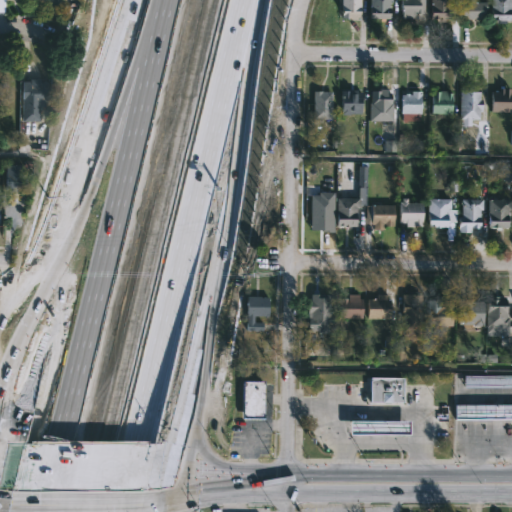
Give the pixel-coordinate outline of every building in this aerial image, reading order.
[(359,0),(359,16),(358,16),(358,19),(340,18),(340,0),(359,0)] [(388,0),(388,19),(368,18),(368,0),(388,0)] [(423,0),(423,14),(420,14),(420,19),(401,18),(400,7),(399,6),(399,0),(423,0)] [(449,1),(449,19),(443,19),(443,22),(437,22),(437,19),(429,19),(429,0),(453,0),(453,1),(449,1)] [(473,0),(473,1),(486,2),(485,11),(483,11),(483,21),(460,20),(461,1),(465,1),(465,0),(473,0)] [(509,20),(490,20),(490,0),(511,0),(511,2),(509,2),(509,20)] [(47,81),(46,106),(38,106),(38,121),(20,121),(21,81),(28,82),(28,85),(36,85),(36,81),(47,81)] [(509,89),(509,98),(511,98),(511,112),(490,112),(491,91),(497,92),(497,88),(509,89)] [(385,89),(385,99),(389,99),(389,103),(392,103),(391,121),(368,121),(369,90),(385,89)] [(356,90),(356,92),(360,92),(360,98),(361,98),(360,114),(339,115),(340,91),(347,91),(347,94),(351,94),(351,90),(356,90)] [(331,92),(330,120),(311,119),(312,91),(331,92)] [(418,113),(418,121),(401,121),(401,114),(399,113),(400,91),(420,91),(420,114),(418,113)] [(445,91),(445,93),(450,93),(450,116),(430,115),(430,92),(445,91)] [(478,92),(478,99),(480,99),(480,110),(478,110),(478,120),(458,120),(458,91),(478,92)] [(384,152),(395,152),(395,141),(384,140),(384,152)] [(22,166),(21,191),(4,190),(5,165),(22,166)] [(366,167),(367,205),(359,205),(359,208),(357,208),(357,226),(345,227),(345,225),(336,225),(336,198),(341,198),(341,194),(350,194),(350,198),(358,198),(358,176),(356,175),(359,175),(359,166),(366,167)] [(511,167),(503,167),(503,180),(511,180),(511,167)] [(406,198),(406,203),(421,203),(421,227),(405,227),(405,223),(398,223),(398,202),(401,202),(401,198),(406,198)] [(449,199),(449,210),(456,210),(456,223),(446,223),(446,227),(426,227),(426,199),(449,199)] [(481,199),(481,210),(479,210),(478,229),(457,228),(457,217),(460,217),(461,205),(459,204),(460,199),(481,199)] [(507,210),(507,228),(499,228),(499,231),(495,231),(495,227),(487,227),(487,200),(510,200),(510,210),(507,210)] [(394,205),(394,226),(380,225),(380,230),(374,229),(374,224),(367,224),(367,204),(394,205)] [(329,298),(329,315),(332,315),(332,329),(328,329),(328,334),(306,332),(307,318),(309,318),(309,313),(306,313),(306,301),(309,301),(309,294),(320,294),(320,298),(329,298)] [(421,295),(420,341),(410,341),(411,332),(402,331),(403,313),(401,313),(401,294),(421,295)] [(358,295),(358,299),(361,299),(361,319),(337,319),(337,312),(333,312),(332,299),(346,299),(346,295),(358,295)] [(386,295),(386,300),(390,300),(390,319),(366,319),(366,299),(375,299),(375,295),(386,295)] [(259,297),(259,298),(267,298),(267,317),(251,317),(251,323),(261,323),(261,331),(245,331),(245,297),(259,297)] [(452,297),(452,326),(435,326),(435,323),(427,323),(427,300),(439,300),(439,297),(452,297)] [(500,300),(499,307),(506,307),(506,318),(508,318),(508,328),(495,327),(494,334),(485,334),(486,303),(489,303),(489,300),(500,300)] [(463,301),(482,302),(482,326),(472,326),(472,324),(458,324),(458,301),(463,301)] [(511,388),(462,388),(462,375),(511,375),(511,388)] [(401,400),(367,401),(367,377),(400,376),(401,400)] [(262,383),(261,419),(241,419),(241,382),(262,383)] [(511,418),(452,418),(452,403),(511,403),(511,418)] [(405,434),(345,433),(346,419),(406,420),(405,434)]
